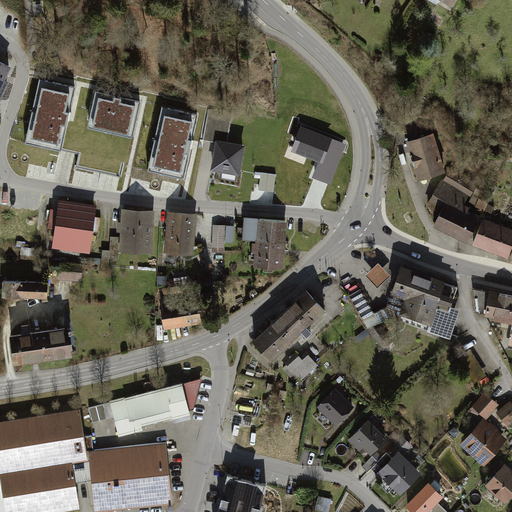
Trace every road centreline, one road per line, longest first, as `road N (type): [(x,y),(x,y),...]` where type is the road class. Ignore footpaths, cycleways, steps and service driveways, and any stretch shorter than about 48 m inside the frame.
road 1 (residential): [(356,225),(0,180)]
road 2 (secondary): [(262,0),(348,84),(368,122),(370,195),(356,225)]
road 3 (secondary): [(211,339),(0,390)]
road 4 (residential): [(207,445),(339,478),(382,511)]
road 5 (secondary): [(356,225),(240,326),(211,339)]
road 6 (unknown): [(433,257),(368,122)]
road 7 (residential): [(469,268),(470,316),(511,386)]
road 8 (residential): [(0,38),(22,58),(0,153)]
road 9 (secondary): [(356,225),(469,268)]
